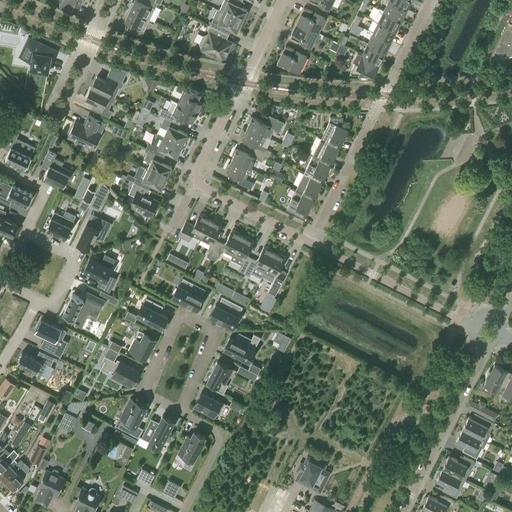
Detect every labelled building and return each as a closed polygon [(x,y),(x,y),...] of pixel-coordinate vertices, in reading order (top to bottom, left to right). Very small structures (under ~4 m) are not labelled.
[(58,8),(70,13),(75,2),(80,5),(82,1),(83,2),(83,0),(54,0),(60,3),(58,8)] [(132,2),(128,9),(149,19),(155,6),(158,8),(160,4),(151,0),(140,0),(140,2),(136,0),(134,0),(133,3),(132,2)] [(223,0),(219,10),(223,11),(243,21),(245,16),(244,15),(247,10),(239,6),(242,1),(240,0),(223,0)] [(309,0),(329,9),(333,0),(309,0)] [(363,11),(368,3),(364,0),(359,9),(363,11)] [(400,19),(406,8),(389,0),(388,0),(383,10),(400,19)] [(389,0),(406,8),(409,0),(389,0)] [(296,22),(318,33),(325,18),(303,7),(296,22)] [(378,21),(395,30),(400,19),(383,10),(379,8),(373,19),(378,21)] [(141,35),(149,19),(128,9),(125,16),(126,16),(124,20),(130,23),(127,29),(141,35)] [(240,27),(243,21),(223,11),(219,20),(213,17),(210,25),(224,32),(227,27),(236,31),(239,26),(240,27)] [(511,11),(510,15),(488,61),(490,61),(504,62),(508,55),(511,54),(511,11)] [(390,40),(395,30),(378,21),(373,32),(390,40)] [(290,37),(311,48),(318,33),(296,22),(289,37),(290,37)] [(353,22),(349,30),(357,34),(361,26),(357,24),(353,22)] [(202,48),(201,49),(223,59),(231,42),(226,40),(228,34),(224,32),(210,25),(209,25),(207,29),(209,33),(203,35),(199,43),(200,47),(202,48)] [(367,43),(384,51),(390,40),(373,32),(367,43)] [(30,70),(47,73),(51,55),(44,54),(47,47),(29,38),(26,43),(25,43),(22,50),(23,51),(20,56),(32,62),(30,70)] [(367,43),(362,53),(379,62),(384,51),(367,43)] [(340,44),(334,56),(341,59),(347,47),(340,44)] [(299,71),(307,56),(286,46),(285,45),(276,64),(286,68),(288,66),(299,71)] [(368,75),(370,71),(373,73),(379,62),(362,53),(361,55),(357,52),(352,62),(355,63),(349,74),(359,74),(367,75),(368,75)] [(96,76),(91,87),(108,96),(114,98),(119,87),(120,87),(121,87),(122,86),(123,86),(123,85),(123,84),(123,83),(123,82),(123,81),(122,80),(127,70),(112,65),(108,74),(105,80),(96,76)] [(182,93),(177,103),(197,112),(202,102),(193,98),(197,90),(177,85),(175,90),(182,93)] [(91,87),(86,98),(98,104),(95,111),(109,118),(112,111),(109,109),(114,98),(108,96),(91,87)] [(197,112),(177,103),(172,101),(167,110),(161,107),(158,114),(165,117),(174,122),(177,115),(193,123),(197,112)] [(142,106),(135,122),(142,126),(149,110),(142,106)] [(305,112),(300,109),(297,115),(303,117),(305,112)] [(74,122),(68,136),(93,148),(100,134),(106,123),(101,121),(88,114),(83,126),(74,122)] [(277,129),(280,123),(268,117),(266,123),(252,116),(252,117),(250,116),(247,122),(249,123),(247,127),(265,136),(269,138),(274,127),(277,129)] [(330,116),(329,121),(321,138),(337,146),(342,137),(343,138),(347,130),(342,127),(343,117),(330,116)] [(177,123),(174,122),(165,117),(157,133),(182,145),(187,134),(175,128),(177,123)] [(242,138),(255,144),(253,150),(264,155),(268,157),(270,153),(271,151),(260,146),(265,136),(247,127),(245,131),(243,131),(240,136),(242,137),(242,138)] [(18,133),(8,128),(0,144),(9,149),(5,157),(25,167),(31,156),(30,155),(34,146),(15,137),(18,133)] [(125,137),(128,131),(121,128),(118,134),(125,137)] [(294,134),(287,131),(281,143),(288,147),(294,134)] [(182,145),(157,133),(152,145),(148,143),(146,148),(161,155),(164,151),(176,157),(182,145)] [(339,147),(337,146),(321,138),(312,155),(329,163),(333,154),(335,155),(339,147)] [(158,160),(161,155),(146,148),(145,150),(145,152),(147,153),(144,159),(150,162),(147,169),(166,178),(167,176),(169,175),(171,171),(170,169),(172,167),(158,160)] [(232,154),(233,155),(231,160),(249,168),(254,158),(262,161),(264,155),(253,150),(250,155),(237,149),(236,149),(235,149),(232,154)] [(54,157),(56,153),(49,150),(41,165),(48,168),(44,176),(64,186),(71,171),(61,166),(63,162),(54,157)] [(329,163),(312,155),(304,172),(320,180),(324,171),(326,172),(330,164),(329,163)] [(245,178),(249,168),(231,160),(229,164),(228,163),(225,169),(227,170),(226,170),(240,177),(237,182),(251,189),(254,183),(245,178)] [(134,182),(145,188),(148,182),(161,189),(162,186),(163,186),(166,181),(165,180),(166,178),(147,169),(139,165),(133,177),(127,174),(125,178),(129,180),(134,182)] [(275,179),(281,181),(284,174),(279,172),(275,179)] [(322,181),(320,180),(304,172),(295,189),(312,198),(316,189),(318,190),(322,181)] [(147,188),(145,188),(134,182),(129,180),(127,183),(132,185),(128,193),(134,196),(131,203),(141,208),(142,210),(140,214),(148,217),(149,215),(150,216),(157,201),(144,195),(147,188)] [(27,205),(32,194),(12,185),(12,186),(3,182),(0,188),(0,199),(4,202),(7,196),(27,205)] [(98,210),(105,196),(81,184),(75,195),(82,198),(79,205),(88,210),(90,206),(98,210)] [(295,189),(286,207),(304,216),(305,216),(303,215),(307,206),(309,207),(313,198),(312,198),(295,189)] [(0,229),(12,235),(17,224),(11,221),(5,218),(5,219),(2,217),(6,211),(0,208),(0,229)] [(54,211),(46,228),(66,237),(74,220),(73,220),(76,215),(65,210),(63,215),(54,211)] [(186,221),(180,232),(178,235),(188,240),(192,233),(201,238),(210,220),(206,218),(207,216),(201,213),(200,215),(199,214),(194,225),(186,221)] [(91,214),(77,243),(89,249),(90,246),(92,246),(93,244),(91,244),(95,236),(98,238),(102,228),(96,225),(99,218),(91,214)] [(211,243),(207,250),(210,251),(213,253),(219,241),(214,239),(221,225),(220,225),(221,223),(215,220),(214,222),(210,220),(201,238),(211,243)] [(218,258),(223,249),(233,254),(242,236),(238,234),(239,232),(233,229),(232,231),(231,231),(224,244),(219,241),(213,253),(212,255),(218,258)] [(247,237),(246,238),(242,236),(233,254),(230,259),(240,264),(238,270),(244,273),(245,269),(251,258),(246,255),(253,241),(252,241),(253,240),(247,237)] [(251,258),(245,269),(244,273),(249,276),(251,272),(261,277),(265,270),(274,252),(270,250),(271,249),(265,246),(264,247),(263,247),(257,260),(251,258)] [(279,253),(278,255),(274,252),(265,270),(275,275),(266,293),(274,297),(285,275),(278,271),(285,258),(284,258),(285,256),(279,253)] [(89,257),(83,270),(100,278),(97,286),(109,292),(116,278),(108,274),(116,259),(105,253),(100,263),(89,257)] [(205,283),(208,277),(203,275),(200,280),(205,283)] [(203,297),(202,296),(205,289),(183,277),(179,285),(183,288),(181,292),(180,291),(179,293),(180,294),(178,299),(197,309),(203,297)] [(102,307),(106,299),(86,290),(82,297),(72,293),(63,313),(72,318),(71,321),(75,323),(74,324),(77,325),(77,324),(81,326),(91,306),(99,310),(101,307),(102,307)] [(229,325),(232,320),(233,321),(234,319),(233,318),(235,314),(238,316),(243,306),(222,296),(217,304),(216,304),(210,315),(229,325)] [(160,312),(163,306),(146,297),(143,304),(147,306),(145,310),(144,310),(143,312),(144,312),(142,317),(161,327),(167,316),(160,312)] [(272,306),(274,302),(266,298),(261,308),(269,312),(272,306)] [(128,310),(125,316),(135,321),(138,315),(128,310)] [(67,340),(62,338),(66,330),(58,326),(55,324),(55,325),(54,324),(52,322),(51,323),(48,321),(45,319),(45,320),(41,318),(35,329),(48,335),(43,346),(60,355),(67,340)] [(139,343),(134,351),(146,357),(156,338),(139,329),(135,337),(139,339),(138,342),(139,343)] [(249,347),(254,350),(260,337),(254,333),(251,338),(239,332),(235,339),(230,337),(224,348),(243,358),(246,353),(247,354),(248,352),(247,351),(249,347)] [(112,340),(109,346),(119,351),(122,345),(112,340)] [(114,360),(119,351),(109,346),(102,360),(104,361),(100,369),(109,373),(110,370),(123,376),(123,377),(125,378),(125,377),(133,381),(139,370),(117,359),(116,361),(114,360)] [(22,352),(17,363),(42,375),(49,378),(54,367),(51,366),(54,357),(39,350),(35,358),(22,352)] [(212,383),(210,387),(223,393),(228,384),(222,381),(224,378),(223,378),(229,367),(217,361),(207,380),(212,383)] [(248,368),(258,373),(261,367),(251,362),(248,368)] [(258,373),(248,368),(240,364),(237,371),(254,380),(258,373)] [(486,374),(485,378),(486,379),(484,384),(496,390),(506,372),(506,370),(494,364),(491,370),(489,370),(486,374)] [(511,397),(511,375),(506,372),(496,390),(511,397)] [(16,384),(5,377),(0,384),(0,386),(10,394),(16,384)] [(65,387),(61,397),(69,400),(73,391),(65,387)] [(74,395),(83,399),(87,391),(77,387),(74,395)] [(202,391),(196,402),(205,407),(205,408),(207,409),(207,408),(220,415),(226,403),(202,391)] [(47,398),(41,412),(48,415),(55,402),(47,398)] [(232,399),(229,405),(239,410),(242,404),(232,399)] [(479,399),(477,404),(472,401),(469,407),(484,415),(487,409),(484,407),(486,402),(479,399)] [(121,418),(116,426),(129,432),(138,437),(143,428),(137,425),(146,406),(135,400),(133,404),(132,403),(131,405),(132,406),(125,420),(121,418)] [(491,419),(494,412),(487,409),(484,415),(491,419)] [(77,416),(66,411),(59,424),(70,430),(77,416)] [(152,418),(141,438),(149,442),(152,436),(156,438),(156,439),(158,440),(158,439),(163,442),(174,420),(163,415),(159,422),(153,419),(152,418)] [(468,416),(467,418),(466,417),(463,421),(461,426),(463,426),(462,428),(481,438),(484,431),(489,433),(495,422),(483,417),(480,422),(468,416)] [(86,418),(82,426),(90,431),(95,423),(86,418)] [(27,430),(21,426),(11,442),(17,446),(27,430)] [(482,447),(477,444),(481,438),(462,428),(461,430),(460,429),(457,433),(455,437),(457,438),(456,440),(468,446),(465,452),(476,458),(482,447)] [(199,454),(197,453),(205,437),(194,431),(182,454),(188,457),(183,466),(191,470),(199,454)] [(37,443),(29,459),(39,464),(50,439),(42,435),(38,444),(37,443)] [(0,456),(0,471),(8,463),(18,453),(13,448),(4,458),(1,456),(0,456)] [(442,464),(441,465),(443,466),(442,467),(465,479),(472,467),(475,462),(463,456),(460,462),(448,455),(447,457),(446,457),(445,458),(444,459),(443,460),(442,461),(442,462),(442,464)] [(325,465),(310,458),(299,480),(320,491),(329,473),(323,469),(325,465)] [(0,475),(5,481),(21,465),(17,462),(12,467),(8,463),(0,471),(0,475)] [(24,462),(21,465),(5,481),(13,489),(23,478),(29,467),(24,462)] [(511,478),(511,477),(511,470),(503,466),(500,472),(511,478)] [(138,477),(151,481),(154,472),(141,467),(138,477)] [(436,475),(435,477),(437,477),(436,480),(448,486),(445,491),(456,497),(462,486),(465,479),(442,467),(441,469),(440,468),(439,469),(438,470),(437,472),(436,473),(436,474),(436,475)] [(58,470),(54,469),(52,470),(51,472),(46,470),(38,486),(41,487),(35,500),(47,506),(54,490),(56,491),(62,477),(58,475),(59,473),(58,470)] [(482,485),(490,488),(493,482),(486,478),(482,485)] [(169,479),(163,491),(174,497),(180,485),(169,479)] [(118,493),(133,500),(137,491),(122,484),(118,493)] [(487,496),(495,500),(501,488),(493,484),(487,496)] [(98,511),(99,511),(94,509),(100,495),(96,493),(97,491),(96,488),(92,486),(89,487),(88,490),(84,488),(78,501),(79,502),(74,511),(98,511)] [(428,495),(427,497),(425,496),(423,500),(421,504),(423,505),(422,507),(431,511),(442,511),(444,510),(448,511),(454,501),(443,495),(440,501),(428,495)] [(331,511),(333,509),(315,500),(308,511),(331,511)]
